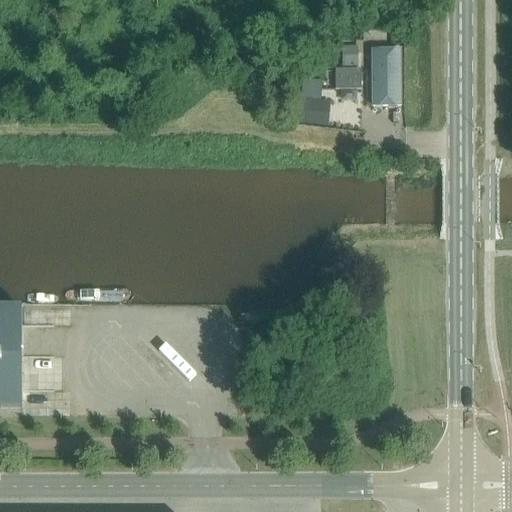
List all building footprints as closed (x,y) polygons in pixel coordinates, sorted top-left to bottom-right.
[(399,48),(370,49),(371,113),(400,112),(399,48)] [(361,71),(335,71),(335,82),(361,81),(361,71)] [(361,81),(335,82),(335,92),(361,91),(361,81)] [(363,119),(369,111),(350,99),(344,107),(363,119)] [(330,107),(287,106),(287,134),(330,134),(330,107)] [(0,307),(0,408),(21,408),(20,308),(0,307)]
